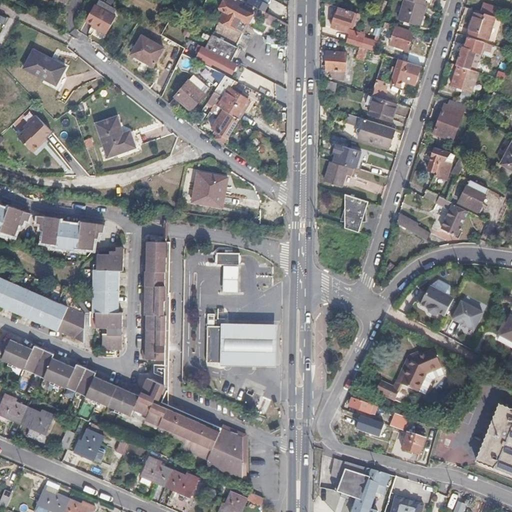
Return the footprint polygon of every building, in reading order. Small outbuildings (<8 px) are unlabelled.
[(236,29),(242,20),(244,22),(250,11),(238,4),(240,0),(224,0),(220,9),(225,11),(219,21),(221,22),(207,48),(230,61),(236,49),(234,48),(243,33),(236,29)] [(260,10),(263,11),(264,12),(267,5),(258,0),(256,0),(256,3),(251,0),(248,0),(248,3),(256,8),(257,7),(258,8),(260,10)] [(419,26),(425,6),(406,0),(404,0),(399,20),(419,26)] [(481,2),(479,12),(495,17),(498,7),(481,2)] [(117,17),(96,5),(86,21),(99,28),(98,30),(107,35),(117,17)] [(347,33),(353,12),(337,8),(331,27),(347,33)] [(271,25),(275,18),(264,12),(263,11),(259,19),(271,25)] [(466,29),(469,30),(468,34),(477,37),(485,15),(475,12),(471,26),(468,25),(466,29)] [(248,24),(244,22),(242,20),(236,29),(243,33),(248,24)] [(396,27),(390,45),(408,51),(413,33),(396,27)] [(347,43),(375,52),(378,43),(363,38),(349,34),(347,43)] [(164,48),(142,36),(131,55),(153,68),(164,48)] [(462,48),(456,65),(458,66),(470,70),(476,52),(480,54),(484,43),(468,38),(464,49),(462,48)] [(232,74),(237,65),(202,47),(197,59),(212,67),(213,64),(232,74)] [(345,53),(327,51),(327,71),(329,71),(329,79),(343,80),(345,53)] [(34,52),(25,70),(58,86),(67,67),(34,52)] [(502,62),(491,77),(503,81),(511,67),(511,60),(508,57),(504,63),(502,62)] [(415,85),(421,67),(416,65),(415,66),(398,60),(390,87),(401,90),(403,82),(415,85)] [(473,92),(479,73),(470,70),(458,66),(452,85),(459,87),(468,90),(473,92)] [(246,70),(243,75),(254,81),(257,76),(246,70)] [(216,77),(209,74),(201,88),(209,92),(216,77)] [(375,79),(370,91),(384,96),(389,84),(375,79)] [(188,81),(176,97),(191,110),(204,95),(188,81)] [(334,93),(336,83),(327,81),(325,91),(334,93)] [(215,105),(224,110),(237,117),(248,99),(231,89),(229,93),(217,86),(208,101),(215,105)] [(368,115),(390,123),(397,105),(374,97),(368,115)] [(442,133),(447,134),(453,137),(460,119),(454,117),(457,110),(444,105),(435,130),(442,133)] [(223,144),(240,119),(237,117),(224,110),(212,130),(218,134),(215,138),(223,144)] [(120,114),(100,121),(112,154),(138,144),(134,133),(127,135),(120,114)] [(37,143),(43,138),(50,132),(36,115),(23,126),(25,128),(17,135),(31,152),(39,145),(37,143)] [(349,115),(342,134),(353,138),(360,119),(349,115)] [(390,145),(395,129),(370,121),(363,119),(357,138),(372,143),(373,140),(390,145)] [(361,153),(335,145),(333,152),(336,153),(333,162),(345,166),(353,169),(356,170),(361,153)] [(511,145),(501,165),(511,170),(511,145)] [(444,163),(451,154),(435,148),(428,171),(436,173),(434,178),(446,181),(451,165),(444,163)] [(344,167),(330,163),(329,169),(327,174),(325,181),(339,186),(342,173),(344,167)] [(351,176),(353,169),(345,166),(344,167),(342,173),(351,176)] [(198,173),(193,202),(222,207),(228,178),(198,173)] [(485,195),(468,186),(461,199),(479,208),(485,195)] [(428,190),(424,198),(436,205),(440,196),(428,190)] [(359,233),(369,202),(345,194),(345,229),(359,233)] [(443,229),(458,236),(469,211),(453,204),(447,218),(448,219),(443,229)] [(2,231),(9,210),(0,206),(0,233),(0,234),(2,231)] [(11,206),(9,210),(2,231),(17,236),(23,219),(30,222),(33,214),(11,206)] [(58,245),(61,222),(62,219),(40,215),(39,223),(46,224),(44,243),(58,245)] [(419,224),(401,215),(398,225),(414,234),(419,224)] [(72,224),(61,222),(58,245),(58,249),(68,251),(72,224)] [(83,222),(82,226),(79,248),(94,250),(97,232),(104,233),(105,225),(83,222)] [(78,252),(79,248),(82,226),(72,224),(68,251),(78,252)] [(418,226),(414,234),(427,241),(431,234),(418,226)] [(143,294),(168,294),(169,243),(143,242),(142,294),(143,294)] [(96,271),(118,271),(123,271),(123,249),(115,249),(115,255),(96,255),(96,271)] [(222,263),(239,263),(239,251),(214,250),(214,263),(222,263)] [(222,290),(238,290),(239,263),(222,263),(222,290)] [(118,282),(118,271),(96,271),(92,271),(92,281),(118,282)] [(1,276),(0,277),(0,302),(10,280),(1,276)] [(10,280),(0,302),(0,304),(9,309),(20,284),(10,280)] [(92,291),(118,292),(118,282),(92,281),(92,291)] [(18,313),(29,288),(20,284),(9,309),(18,313)] [(438,314),(444,318),(453,300),(430,287),(420,307),(427,311),(428,314),(434,317),(437,316),(438,314)] [(28,317),(39,292),(29,288),(18,313),(28,317)] [(92,302),(118,302),(118,292),(92,291),(92,302)] [(37,321),(48,296),(39,292),(28,317),(37,321)] [(169,316),(169,294),(168,294),(143,294),(143,315),(169,316)] [(48,296),(37,321),(46,325),(57,301),(48,296)] [(205,360),(222,361),(223,312),(223,300),(213,300),(213,313),(205,313),(205,360)] [(56,330),(67,305),(57,301),(46,325),(56,330)] [(96,312),(118,313),(118,302),(92,302),(92,312),(96,312)] [(483,314),(461,303),(452,321),(474,332),(483,314)] [(84,342),(84,312),(67,305),(56,330),(84,342)] [(122,313),(118,313),(96,312),(96,328),(102,328),(111,328),(122,328),(122,313)] [(256,361),(276,361),(276,314),(256,313),(223,312),(222,361),(256,361)] [(169,316),(143,315),(143,359),(169,360),(169,316)] [(511,320),(502,340),(511,344),(511,320)] [(111,334),(111,328),(102,328),(102,349),(122,350),(122,334),(111,334)] [(11,338),(3,359),(15,364),(23,343),(11,338)] [(511,350),(511,344),(502,340),(500,346),(511,350)] [(23,343),(15,364),(26,369),(34,349),(23,343)] [(45,348),(36,344),(34,349),(26,369),(35,373),(45,348)] [(375,382),(372,391),(391,398),(398,380),(419,388),(422,379),(418,377),(423,365),(432,360),(423,346),(404,355),(399,370),(394,368),(387,386),(375,382)] [(45,348),(35,373),(44,377),(53,357),(55,353),(45,348)] [(53,357),(44,377),(56,382),(64,362),(53,357)] [(64,362),(56,382),(67,387),(76,367),(64,362)] [(76,367),(67,387),(76,391),(87,367),(77,363),(76,367)] [(95,375),(97,371),(87,367),(76,391),(86,395),(95,375)] [(95,375),(86,395),(98,400),(107,380),(95,375)] [(146,379),(140,395),(134,409),(148,415),(145,421),(186,438),(182,449),(209,461),(210,468),(236,479),(244,479),(246,438),(169,406),(168,388),(146,379)] [(107,380),(98,400),(109,406),(117,385),(107,380)] [(117,385),(109,406),(119,410),(127,390),(117,385)] [(119,410),(131,415),(134,409),(140,395),(127,390),(119,410)] [(4,395),(0,405),(0,413),(22,423),(30,406),(4,395)] [(259,397),(255,408),(264,411),(269,401),(259,397)] [(369,413),(372,405),(353,398),(349,406),(369,413)] [(468,404),(460,400),(453,415),(461,418),(468,404)] [(511,408),(501,404),(476,461),(511,475),(511,408)] [(41,411),(30,406),(22,423),(46,434),(55,414),(42,408),(41,411)] [(409,418),(394,413),(390,425),(403,430),(409,418)] [(98,450),(107,430),(93,424),(91,428),(88,427),(82,441),(79,439),(74,452),(93,460),(94,458),(100,461),(104,452),(98,450)] [(59,446),(68,449),(74,434),(65,431),(59,446)] [(425,437),(408,431),(402,448),(419,454),(425,437)] [(130,440),(123,437),(117,451),(124,455),(130,440)] [(373,464),(374,463),(347,455),(343,469),(354,472),(356,465),(372,470),(369,477),(365,475),(352,511),(369,511),(379,481),(386,483),(390,470),(373,464)] [(142,476),(166,486),(174,470),(149,459),(142,476)] [(190,497),(198,480),(174,470),(166,486),(190,497)] [(37,504),(56,511),(63,511),(69,498),(58,493),(59,490),(46,484),(37,504)] [(241,511),(247,500),(264,508),(264,499),(235,486),(233,491),(231,490),(226,502),(224,501),(219,511),(241,511)] [(5,490),(0,501),(0,506),(6,510),(13,493),(5,490)] [(422,511),(424,503),(396,496),(392,511),(422,511)] [(82,503),(69,498),(63,511),(93,511),(96,506),(83,501),(82,503)] [(462,511),(465,504),(456,500),(451,511),(462,511)]
